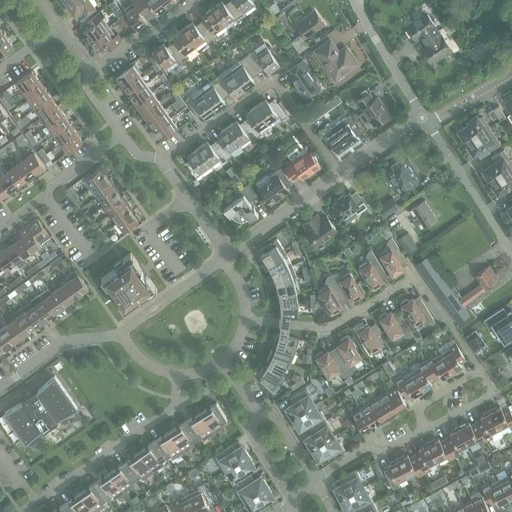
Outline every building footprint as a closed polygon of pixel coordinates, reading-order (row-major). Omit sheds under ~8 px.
[(71,10),(78,20),(79,19),(90,11),(95,7),(90,0),(73,0),(67,5),(71,11),(71,10)] [(147,21),(145,18),(150,14),(139,0),(131,0),(133,2),(124,9),(138,28),(147,21)] [(139,0),(150,14),(155,11),(158,14),(167,7),(162,0),(139,0)] [(230,0),(229,1),(242,18),(257,7),(251,0),(230,0)] [(224,5),(223,3),(222,1),(218,4),(218,3),(212,7),(227,29),(242,18),(229,1),(224,5)] [(227,29),(212,7),(206,12),(203,15),(205,18),(200,22),(213,39),(227,29)] [(86,28),(83,30),(90,40),(109,26),(103,17),(105,15),(101,10),(93,15),(82,23),(86,28)] [(120,19),(125,15),(121,10),(116,14),(120,19)] [(82,23),(93,15),(90,11),(79,19),(82,23)] [(325,25),(315,11),(296,24),(305,37),(324,24),(325,25)] [(419,16),(405,26),(413,37),(415,40),(421,36),(424,41),(439,30),(428,14),(426,12),(419,16)] [(444,14),(438,18),(444,27),(450,23),(444,14)] [(213,39),(200,22),(195,26),(193,22),(189,25),(189,24),(183,29),(198,50),(213,39)] [(444,27),(449,35),(455,30),(450,23),(444,27)] [(118,33),(115,35),(109,26),(90,40),(97,49),(100,47),(103,53),(122,39),(118,33)] [(198,50),(183,29),(177,33),(174,36),(176,39),(171,43),(183,60),(198,50)] [(426,45),(421,48),(423,52),(430,62),(444,53),(451,48),(449,46),(439,30),(424,41),(426,45)] [(478,66),(505,49),(495,33),(468,50),(478,66)] [(301,35),(291,42),(299,53),(309,46),(301,35)] [(11,42),(8,37),(0,42),(0,55),(13,46),(11,42)] [(330,40),(315,51),(336,79),(357,63),(346,47),(339,52),(330,40)] [(187,65),(183,60),(171,43),(166,47),(163,43),(160,46),(159,45),(153,50),(169,71),(178,64),(181,67),(183,68),(187,65)] [(264,43),(244,57),(257,74),(267,67),(269,70),(273,68),(279,64),(264,43)] [(293,47),(286,53),(290,58),(297,53),(293,47)] [(144,54),(149,61),(153,58),(148,51),(144,54)] [(252,78),(257,74),(244,57),(230,67),(245,88),(251,84),(250,84),(254,81),(252,78)] [(314,80),(316,79),(303,60),(287,71),(297,84),(295,86),(304,99),(319,88),(314,80)] [(152,65),(157,72),(161,69),(156,62),(152,65)] [(123,86),(139,74),(142,72),(135,63),(122,72),(116,76),(123,86)] [(245,88),(230,67),(215,78),(228,95),(233,91),(235,95),(239,92),(239,93),(245,88)] [(32,70),(15,82),(22,91),(38,79),(32,70)] [(163,73),(160,75),(165,82),(168,80),(163,73)] [(129,94),(145,83),(139,74),(123,86),(129,94)] [(228,95),(215,78),(201,88),(216,109),(222,105),(221,105),(225,102),(222,99),(228,95)] [(45,88),(38,79),(22,91),(28,100),(45,88)] [(170,89),(173,87),(168,80),(165,82),(170,89)] [(135,103),(152,91),(145,83),(129,94),(135,103)] [(51,97),(45,88),(28,100),(35,109),(51,97)] [(209,113),(210,114),(216,109),(201,88),(186,99),(198,116),(203,113),(204,114),(206,116),(209,113)] [(176,90),(172,93),(177,100),(181,97),(176,90)] [(142,112),(158,100),(152,91),(135,103),(142,112)] [(363,97),(357,101),(364,111),(358,115),(364,123),(370,119),(374,125),(379,122),(381,122),(385,119),(385,117),(390,114),(378,97),(374,100),(369,93),(368,93),(363,97)] [(4,95),(0,98),(4,104),(8,101),(4,95)] [(341,103),(336,96),(327,103),(331,110),(341,103)] [(57,106),(51,97),(35,109),(41,117),(57,106)] [(182,107),(186,104),(181,97),(177,100),(182,107)] [(262,102),(262,101),(256,106),(271,127),(286,116),(274,99),(269,102),(268,101),(267,101),(266,99),(262,102)] [(148,121),(164,109),(158,100),(142,112),(148,121)] [(8,110),(13,107),(8,101),(4,104),(8,110)] [(41,117),(47,126),(63,114),(57,106),(41,117)] [(248,116),(249,117),(244,120),(257,137),(271,127),(256,106),(250,110),(251,110),(247,113),(248,115),(248,116)] [(500,120),(506,116),(499,106),(493,109),(494,110),(495,112),(498,116),(500,120)] [(154,129),(171,118),(164,109),(148,121),(154,129)] [(195,117),(190,110),(186,112),(191,119),(195,117)] [(493,119),(498,116),(495,112),(494,110),(489,113),(493,119)] [(17,113),(13,116),(17,121),(21,118),(17,113)] [(47,126),(53,135),(70,123),(63,114),(47,126)] [(338,153),(359,139),(357,136),(363,131),(350,114),(330,128),(334,133),(327,138),(338,153)] [(464,139),(465,138),(467,140),(489,125),(482,115),(478,118),(476,115),(475,115),(469,119),(468,120),(470,123),(469,124),(464,127),(459,131),(459,132),(463,138),(464,139)] [(21,127),(25,124),(21,118),(17,121),(21,127)] [(161,139),(177,127),(171,118),(154,129),(161,139)] [(233,123),(233,122),(227,127),(242,148),(257,137),(244,120),(240,123),(239,122),(238,123),(237,120),(233,123)] [(53,135),(60,144),(76,132),(70,123),(53,135)] [(489,151),(501,143),(489,125),(467,140),(470,144),(468,145),(469,147),(473,153),(474,154),(479,150),(479,151),(484,147),(485,146),(489,151)] [(20,131),(17,127),(11,131),(14,135),(20,131)] [(219,137),(220,138),(215,141),(228,158),(242,148),(227,127),(221,131),(218,134),(219,136),(219,137)] [(29,130),(25,133),(29,139),(33,136),(29,130)] [(60,144),(66,153),(83,141),(76,132),(60,144)] [(19,141),(25,137),(22,133),(16,137),(19,142),(19,141)] [(34,145),(38,142),(33,136),(29,139),(34,145)] [(25,137),(19,141),(23,146),(28,142),(25,137)] [(204,144),(198,148),(213,169),(228,158),(215,141),(211,144),(210,143),(209,144),(208,141),(204,144)] [(13,146),(10,142),(4,146),(7,150),(13,146)] [(42,148),(38,151),(42,157),(46,154),(42,148)] [(186,162),(198,180),(213,169),(198,148),(192,152),(192,153),(189,155),(190,157),(190,158),(190,159),(186,162)] [(317,162),(317,159),(315,156),(312,155),(306,148),(300,152),(302,156),(285,168),(294,179),(301,175),(303,178),(320,166),(317,162)] [(488,178),(490,177),(492,180),(511,167),(511,162),(503,149),(491,157),(495,162),(493,163),(488,166),(483,169),(484,171),(483,171),(487,177),(488,177),(488,178)] [(36,172),(45,166),(34,151),(26,158),(36,172)] [(46,163),(50,160),(46,154),(42,157),(46,163)] [(385,165),(389,172),(386,174),(395,187),(399,185),(403,191),(418,180),(414,174),(417,171),(408,159),(405,161),(400,155),(385,165)] [(26,158),(17,164),(27,179),(36,172),(26,158)] [(17,164),(8,171),(18,185),(27,179),(17,164)] [(107,173),(102,166),(85,178),(92,187),(106,176),(105,174),(107,173)] [(268,174),(256,183),(259,188),(259,189),(271,205),(290,191),(285,184),(290,180),(281,167),(269,176),(268,174)] [(511,188),(511,167),(492,180),(494,184),(493,184),(493,186),(497,192),(498,193),(503,189),(503,190),(508,186),(510,185),(511,188)] [(0,177),(10,191),(18,185),(8,171),(0,176),(0,177)] [(92,187),(98,196),(115,184),(110,177),(108,179),(106,176),(92,187)] [(0,196),(1,198),(10,191),(0,177),(0,196)] [(98,196),(104,204),(119,194),(117,192),(119,190),(115,184),(98,196)] [(249,201),(256,196),(247,184),(234,193),(238,198),(223,208),(230,217),(231,216),(233,219),(236,220),(239,221),(242,221),(245,221),(248,219),(249,220),(258,214),(249,201)] [(79,196),(71,186),(67,189),(75,200),(78,198),(78,197),(79,196)] [(338,200),(333,204),(343,217),(346,222),(357,213),(367,206),(371,211),(376,208),(365,193),(360,196),(356,191),(351,195),(350,192),(345,195),(343,194),(337,199),(338,200)] [(104,204),(111,213),(127,201),(123,195),(121,196),(119,194),(104,204)] [(384,217),(399,207),(392,197),(377,207),(384,217)] [(424,227),(437,219),(425,199),(412,208),(418,217),(413,220),(416,225),(421,222),(424,227)] [(111,213),(117,222),(132,212),(130,209),(132,208),(127,201),(111,213)] [(135,212),(133,214),(132,212),(117,222),(124,231),(140,219),(135,212)] [(308,218),(305,220),(305,222),(304,223),(309,229),(306,231),(311,238),(310,240),(313,243),(315,243),(316,245),(325,238),(327,239),(330,236),(330,234),(337,230),(327,216),(321,220),(316,214),(310,218),(308,218)] [(41,243),(51,236),(37,218),(28,224),(41,243)] [(386,223),(380,227),(383,233),(387,238),(393,235),(390,229),(386,223)] [(32,250),(41,243),(28,224),(18,231),(22,237),(32,250)] [(408,232),(398,239),(407,254),(417,248),(408,232)] [(22,237),(14,242),(24,257),(32,251),(32,250),(22,237)] [(394,276),(395,276),(401,272),(399,270),(403,267),(401,263),(406,260),(392,237),(392,238),(390,239),(389,241),(388,243),(388,245),(388,248),(380,253),(387,264),(385,265),(391,275),(392,275),(392,276),(393,276),(394,276)] [(287,253),(277,239),(267,246),(270,249),(260,256),(266,263),(266,264),(287,253)] [(19,267),(27,262),(24,257),(14,242),(6,248),(19,267)] [(19,268),(19,267),(6,248),(0,252),(0,258),(7,269),(15,263),(19,268)] [(374,289),(380,285),(379,283),(383,280),(380,276),(386,273),(371,250),(369,252),(368,254),(367,256),(367,258),(367,260),(359,266),(366,277),(365,278),(370,287),(370,288),(371,288),(372,289),(373,289),(374,289)] [(157,289),(131,252),(114,264),(116,267),(101,278),(107,286),(110,283),(122,299),(118,301),(124,310),(139,299),(141,301),(157,289)] [(47,263),(52,259),(52,258),(49,255),(48,253),(43,256),(47,263)] [(266,264),(267,266),(271,274),(289,266),(292,265),(287,253),(266,264)] [(427,255),(416,263),(419,268),(454,316),(459,323),(470,315),(463,305),(459,299),(457,296),(460,294),(453,284),(450,287),(427,255)] [(482,283),(459,299),(463,305),(477,295),(479,297),(485,292),(484,290),(495,283),(491,277),(495,275),(489,265),(476,274),(482,283)] [(275,283),(293,278),(289,266),(271,274),(274,282),(275,283)] [(66,276),(69,280),(80,294),(89,288),(75,269),(66,276)] [(364,292),(364,291),(358,282),(357,283),(350,271),(341,276),(339,275),(337,274),(335,274),(333,274),(331,275),(330,275),(347,302),(356,296),(358,299),(363,295),(364,295),(364,294),(365,293),(365,292),(364,292)] [(333,314),(339,310),(338,308),(347,302),(330,275),(328,277),(327,279),(326,281),(326,283),(327,286),(318,291),(325,302),(324,303),(329,313),(330,313),(330,314),(331,314),(332,314),(333,314)] [(300,289),(297,277),(293,278),(275,283),(275,285),(277,294),(296,290),(300,289)] [(71,301),(80,294),(69,280),(60,286),(71,301)] [(60,286),(51,292),(62,307),(71,301),(60,286)] [(279,304),(298,302),(296,290),(277,294),(279,303),(279,304)] [(53,313),(62,307),(51,292),(43,299),(39,294),(53,313)] [(30,300),(32,302),(44,320),(53,313),(39,294),(30,300)] [(401,305),(407,315),(408,314),(415,325),(424,320),(426,322),(428,322),(430,323),(432,322),(434,322),(435,322),(435,321),(421,298),(416,302),(413,298),(409,300),(408,298),(402,301),(402,302),(401,302),(401,303),(401,304),(401,305)] [(22,306),(36,326),(44,320),(32,302),(23,308),(22,306)] [(279,315),(299,315),(298,302),(279,304),(279,305),(279,315)] [(17,318),(16,318),(27,332),(36,326),(22,306),(13,313),(17,318)] [(504,308),(485,321),(488,327),(492,324),(493,324),(494,324),(504,340),(504,341),(505,340),(511,335),(511,310),(511,311),(508,314),(504,308)] [(379,318),(379,319),(385,328),(387,327),(394,339),(402,334),(404,335),(406,336),(408,336),(410,336),(413,335),(399,312),(394,315),(391,311),(387,314),(386,311),(380,315),(379,315),(379,316),(379,317),(379,318)] [(16,318),(8,324),(18,339),(27,332),(16,318)] [(0,331),(9,345),(18,339),(8,324),(0,329),(0,331)] [(357,332),(363,342),(364,341),(372,352),(380,347),(382,349),(384,349),(386,350),(389,350),(391,349),(391,348),(378,325),(372,329),(369,325),(365,327),(364,325),(358,328),(358,329),(357,329),(357,330),(357,331),(357,332)] [(0,350),(0,351),(9,345),(0,331),(0,350)] [(476,331),(465,338),(475,352),(485,344),(476,331)] [(292,350),(296,351),(299,339),(296,338),(276,333),(274,343),(274,344),(292,350)] [(347,335),(346,336),(340,339),(342,342),(338,344),(340,348),(335,351),(350,374),(351,372),(353,370),(354,368),(354,366),(353,364),(362,359),(355,347),(356,346),(350,337),(350,336),(349,336),(349,335),(347,335)] [(458,371),(459,370),(460,369),(459,367),(462,365),(460,363),(466,360),(455,342),(449,346),(450,348),(441,354),(454,374),(456,372),(458,371)] [(287,362),(291,363),(296,352),(296,351),(292,350),(274,344),(273,345),(270,353),(288,362),(287,362)] [(511,345),(503,351),(507,357),(510,354),(511,353),(511,354),(511,345)] [(315,357),(316,358),(321,367),(323,366),(330,378),(338,373),(340,374),(342,375),(345,375),(347,375),(349,374),(350,374),(335,351),(330,354),(328,350),(324,353),(322,350),(317,354),(316,354),(316,355),(315,356),(315,357)] [(270,353),(266,362),(265,363),(282,373),(287,362),(288,362),(270,353)] [(451,375),(453,374),(454,374),(441,354),(432,359),(431,357),(425,360),(436,378),(441,375),(443,377),(446,375),(446,377),(449,376),(451,375)] [(427,390),(430,388),(431,387),(429,386),(432,384),(431,381),(436,378),(425,360),(419,364),(421,366),(412,372),(424,392),(426,391),(427,390)] [(284,374),(282,373),(265,363),(263,361),(256,370),(260,372),(256,377),(270,388),(274,383),(278,377),(281,378),(284,374)] [(420,394),(423,393),(424,392),(412,372),(403,377),(402,375),(395,379),(406,396),(412,393),(413,395),(416,394),(417,395),(418,395),(420,394)] [(5,412),(25,442),(42,427),(43,430),(58,420),(56,418),(77,407),(55,375),(37,391),(36,389),(22,399),(24,402),(5,412)] [(329,396),(335,392),(327,380),(321,383),(329,396)] [(406,403),(396,386),(387,392),(397,409),(406,403)] [(289,410),(288,411),(292,418),(315,405),(310,398),(312,396),(307,388),(291,398),(294,403),(287,407),(289,410)] [(397,409),(387,392),(378,397),(389,414),(397,409)] [(389,414),(378,397),(370,402),(380,419),(389,414)] [(208,410),(207,408),(201,412),(213,432),(224,426),(222,423),(227,419),(217,402),(210,406),(211,408),(208,410)] [(380,419),(370,402),(361,408),(371,425),(380,419)] [(101,416),(93,404),(89,408),(96,419),(101,416)] [(321,411),(319,412),(315,405),(292,418),(297,426),(298,425),(300,428),(307,424),(310,429),(326,419),(321,411)] [(489,409),(500,430),(509,425),(511,428),(511,426),(511,413),(511,411),(508,406),(502,409),(501,406),(498,408),(497,406),(494,407),(492,408),(489,409)] [(352,413),(362,430),(371,425),(361,408),(352,413)] [(485,412),(483,414),(484,415),(481,417),(482,419),(477,422),(486,440),(493,437),(491,435),(500,430),(489,409),(487,410),(485,412)] [(196,417),(193,419),(192,417),(186,421),(196,438),(201,435),(203,438),(213,432),(201,412),(195,415),(196,417)] [(346,428),(354,423),(350,416),(342,421),(346,428)] [(329,428),(331,427),(326,419),(310,429),(313,434),(306,438),(308,441),(307,442),(311,449),(333,435),(329,428)] [(183,451),(193,444),(191,442),(196,438),(186,421),(180,425),(181,427),(177,429),(176,427),(170,430),(183,451)] [(461,424),(459,425),(470,446),(479,441),(480,444),(486,440),(477,422),(471,425),(470,422),(467,424),(466,422),(464,423),(461,424)] [(454,428),(452,430),(453,431),(450,433),(451,435),(446,438),(455,456),(462,453),(460,451),(470,446),(459,425),(456,426),(454,428)] [(166,457),(171,454),(173,457),(183,451),(170,430),(165,434),(166,436),(162,438),(161,436),(154,440),(166,457)] [(358,440),(363,438),(359,432),(354,435),(358,440)] [(340,441),(338,442),(333,435),(311,449),(316,456),(317,456),(319,459),(326,455),(329,460),(345,450),(340,441)] [(430,440),(428,441),(439,462),(447,457),(449,460),(455,456),(446,438),(440,441),(439,439),(436,440),(435,438),(433,439),(430,440)] [(151,445),(147,448),(146,446),(139,451),(153,470),(163,464),(161,461),(166,457),(154,440),(150,444),(151,445)] [(422,447),(419,449),(421,451),(415,454),(425,473),(431,469),(429,467),(439,462),(428,441),(425,442),(423,444),(421,446),(422,447)] [(221,463),(223,462),(227,469),(249,455),(245,448),(244,449),(242,446),(235,450),(232,444),(224,449),(219,452),(216,454),(221,463)] [(141,474),(143,477),(153,470),(139,451),(135,454),(136,455),(133,458),(132,456),(125,461),(136,478),(141,474)] [(397,457),(408,478),(416,474),(418,476),(425,473),(415,454),(409,457),(408,455),(405,456),(404,454),(402,455),(399,456),(397,457)] [(479,465),(486,461),(483,454),(476,458),(479,465)] [(253,463),(254,462),(249,455),(227,469),(232,476),(230,477),(235,485),(251,475),(248,471),(255,466),(253,463)] [(398,483),(408,478),(397,457),(395,459),(392,460),(390,462),(391,463),(388,465),(390,467),(384,471),(388,478),(391,484),(393,489),(399,486),(398,483)] [(490,461),(493,466),(501,462),(498,457),(490,461)] [(121,466),(118,468),(117,467),(110,472),(123,491),(133,484),(131,481),(136,478),(125,461),(120,464),(121,466)] [(477,466),(473,468),(470,470),(473,476),(480,472),(477,466)] [(337,491),(336,492),(340,499),(363,487),(359,480),(361,479),(357,470),(340,478),(343,484),(336,488),(337,491)] [(508,475),(499,480),(510,501),(511,499),(511,470),(506,473),(508,475)] [(104,478),(102,477),(95,482),(107,499),(112,495),(114,498),(123,491),(110,472),(106,474),(107,476),(105,477),(104,478)] [(261,476),(254,480),(251,475),(235,485),(240,494),(242,492),(246,499),(268,486),(264,479),(263,479),(261,476)] [(489,482),(482,486),(492,504),(498,501),(499,503),(502,502),(503,504),(505,503),(508,502),(510,501),(499,480),(490,484),(489,482)] [(88,489),(87,487),(80,492),(94,511),(104,505),(102,502),(107,499),(95,482),(91,485),(92,487),(91,487),(88,489)] [(204,511),(206,511),(207,510),(206,508),(209,507),(208,504),(214,501),(204,483),(198,486),(199,489),(189,494),(199,511),(204,511)] [(272,494),(273,493),(268,486),(246,499),(250,507),(248,508),(250,511),(260,511),(270,506),(267,501),(273,497),(272,494)] [(369,493),(367,494),(363,487),(340,499),(344,507),(345,506),(347,509),(354,506),(357,511),(374,502),(369,493)] [(470,495),(472,500),(478,511),(488,511),(490,511),(482,495),(481,495),(479,491),(470,495)] [(74,499),(73,497),(66,503),(72,511),(93,511),(94,511),(80,492),(76,495),(77,497),(74,499)] [(199,511),(189,494),(180,498),(179,496),(173,499),(179,511),(199,511)] [(478,511),(472,500),(463,505),(467,511),(478,511)] [(376,511),(378,510),(374,502),(357,511),(376,511)] [(58,511),(56,509),(52,511),(72,511),(66,503),(60,507),(61,508),(58,511)]
